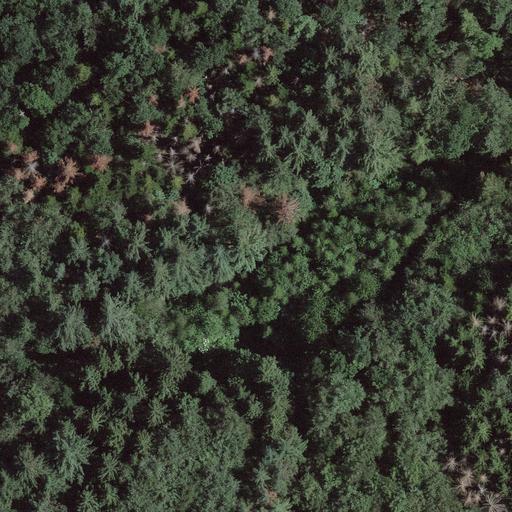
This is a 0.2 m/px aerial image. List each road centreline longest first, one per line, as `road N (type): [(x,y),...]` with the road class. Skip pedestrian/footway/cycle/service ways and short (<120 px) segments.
road 1 (track): [(511,149),(358,184),(90,221),(0,204)]
road 2 (track): [(505,151),(307,394),(300,511)]
